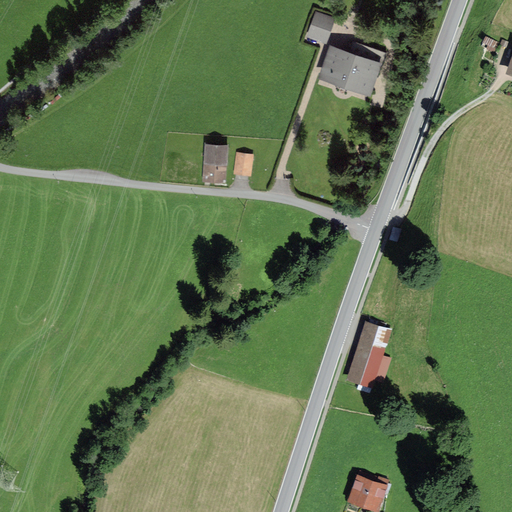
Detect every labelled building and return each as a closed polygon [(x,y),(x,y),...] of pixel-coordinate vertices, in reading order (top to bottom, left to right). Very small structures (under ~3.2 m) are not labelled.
[(311,34),(324,38),(331,20),(318,15),(311,34)] [(331,49),(323,74),(368,88),(371,76),(377,78),(386,51),(351,40),(346,54),(331,49)] [(207,161),(226,162),(227,162),(228,146),(208,145),(207,161)] [(239,153),(237,171),(249,172),(251,155),(239,153)] [(225,179),(226,162),(207,161),(206,161),(205,168),(205,178),(225,179)] [(368,324),(364,338),(384,345),(389,330),(368,324)] [(384,345),(364,338),(351,377),(372,384),(374,378),(382,381),(390,358),(381,355),(384,345)] [(357,476),(349,498),(358,501),(359,498),(379,506),(389,479),(379,475),(376,483),(357,476)]
